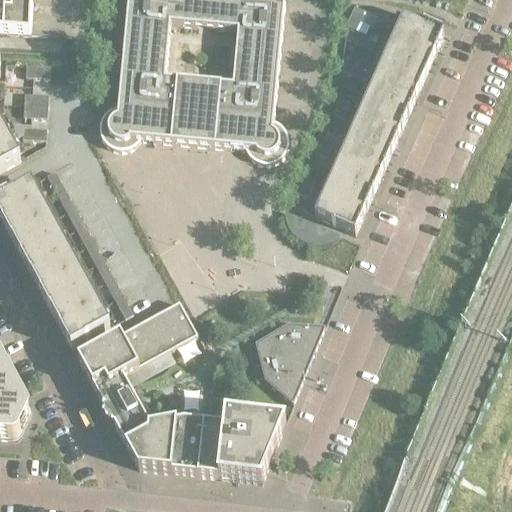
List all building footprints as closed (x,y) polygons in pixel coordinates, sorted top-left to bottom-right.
[(0,0),(0,37),(31,39),(32,6),(13,5),(13,16),(5,16),(6,0),(0,0)] [(281,131),(278,128),(274,127),(285,5),(258,2),(259,1),(249,0),(241,0),(242,1),(235,0),(215,0),(212,32),(238,34),(233,89),(166,83),(171,28),(197,30),(200,0),(129,0),(119,112),(115,113),(111,115),(107,117),(104,121),(101,126),(100,131),(100,135),(101,140),(103,144),(105,147),(108,150),(112,153),(116,155),(121,155),(126,155),(131,153),(135,151),(138,148),(141,145),(246,155),(248,158),(251,162),(254,165),(258,167),(263,169),(268,169),(273,168),(277,166),(281,164),(284,161),(286,157),(288,153),(289,148),(288,143),(287,139),(284,134),(281,131)] [(363,18),(353,13),(349,21),(360,26),(363,18)] [(433,61),(436,56),(444,38),(404,20),(394,41),(386,61),(426,79),(433,61)] [(356,34),(360,26),(349,21),(346,29),(356,34)] [(360,63),(349,59),(346,67),(356,72),(360,63)] [(83,61),(83,79),(90,79),(91,61),(83,61)] [(416,101),(418,96),(426,79),(386,61),(377,81),(368,100),(408,118),(416,101)] [(353,80),(356,72),(346,67),(342,75),(353,80)] [(34,71),(26,70),(26,81),(34,82),(34,71)] [(42,71),(34,71),(34,82),(42,82),(42,71)] [(42,82),(50,82),(50,72),(42,71),(42,82)] [(33,100),(25,99),(24,110),(32,111),(33,100)] [(41,100),(33,100),(32,111),(40,111),(41,100)] [(41,100),(40,111),(48,111),(49,101),(41,100)] [(398,140),(401,135),(408,118),(368,100),(359,120),(351,140),(391,158),(398,140)] [(350,107),(340,102),(336,110),(347,115),(350,107)] [(24,121),(32,121),(32,111),(24,110),(24,121)] [(343,123),(347,115),(336,110),(333,118),(343,123)] [(32,121),(40,122),(40,111),(32,111),(32,121)] [(40,122),(48,122),(48,111),(40,111),(40,122)] [(0,152),(11,146),(1,128),(0,128),(0,152)] [(23,144),(31,144),(31,134),(23,133),(23,144)] [(31,144),(39,145),(39,134),(31,134),(31,144)] [(39,145),(46,145),(47,135),(39,134),(39,145)] [(381,180),(383,175),(391,158),(351,140),(342,160),(333,179),(373,197),(381,180)] [(333,146),(323,141),(319,150),(329,154),(333,146)] [(0,175),(21,164),(11,146),(0,152),(0,175)] [(326,162),(329,154),(319,150),(315,158),(326,162)] [(55,176),(48,180),(53,190),(61,186),(55,176)] [(363,219),(366,214),(373,197),(333,179),(324,199),(315,220),(355,238),(363,219)] [(315,186),(305,181),(301,189),(312,194),(315,186)] [(53,190),(58,199),(66,195),(61,186),(53,190)] [(0,220),(4,228),(43,207),(32,189),(0,206),(0,220)] [(308,202),(312,194),(301,189),(298,197),(308,202)] [(58,199),(63,208),(70,204),(66,195),(58,199)] [(63,208),(68,217),(75,212),(70,204),(63,208)] [(52,225),(43,207),(4,228),(4,229),(14,246),(52,225)] [(68,217),(72,225),(80,221),(75,212),(68,217)] [(339,240),(340,240),(284,215),(284,216),(284,217),(284,218),(284,219),(284,220),(284,221),(284,222),(285,223),(285,224),(285,225),(285,226),(286,227),(286,228),(286,229),(287,230),(287,231),(288,232),(288,233),(289,233),(289,234),(290,235),(290,236),(291,236),(291,237),(292,237),(292,238),(293,239),(294,240),(294,241),(295,241),(296,242),(297,242),(297,243),(298,243),(298,244),(299,244),(300,245),(301,245),(302,245),(302,246),(303,246),(304,247),(305,247),(306,247),(307,248),(308,248),(309,248),(310,248),(310,249),(311,249),(312,249),(313,249),(314,249),(315,249),(316,249),(317,249),(318,249),(319,249),(320,249),(321,249),(322,249),(323,249),(324,248),(325,248),(326,248),(327,248),(327,247),(328,247),(329,247),(330,246),(331,246),(332,246),(332,245),(333,245),(334,244),(335,244),(335,243),(336,243),(337,242),(338,241),(339,241),(339,240)] [(72,225),(77,234),(85,230),(80,221),(72,225)] [(62,243),(52,225),(14,246),(24,264),(62,243)] [(77,234),(82,243),(90,239),(85,230),(77,234)] [(82,243),(87,252),(94,248),(90,239),(82,243)] [(71,260),(62,243),(24,264),(23,264),(33,281),(71,260)] [(87,252),(91,261),(99,256),(94,248),(87,252)] [(91,261),(96,269),(104,265),(99,256),(91,261)] [(81,278),(71,260),(33,281),(43,299),(81,278)] [(96,269),(101,278),(109,274),(104,265),(96,269)] [(101,278),(106,287),(114,283),(109,274),(101,278)] [(91,295),(81,278),(43,299),(52,316),(91,295)] [(106,287),(111,296),(118,291),(114,283),(106,287)] [(111,296),(115,304),(123,300),(118,291),(111,296)] [(100,313),(91,295),(52,316),(62,334),(100,313)] [(115,304),(120,313),(128,309),(123,300),(115,304)] [(225,429),(185,425),(151,431),(124,382),(198,341),(180,308),(78,364),(106,414),(110,412),(118,426),(114,428),(139,473),(219,482),(225,429)] [(120,313),(126,323),(133,319),(128,309),(120,313)] [(110,332),(100,313),(62,334),(71,351),(72,351),(72,352),(110,332)] [(288,329),(256,348),(309,370),(325,332),(288,329)] [(309,370),(256,348),(265,385),(293,409),(309,370)] [(0,442),(13,443),(14,443),(16,442),(17,442),(18,441),(19,439),(20,438),(20,437),(20,435),(20,434),(19,432),(14,422),(23,418),(24,417),(25,416),(26,415),(26,414),(27,413),(27,412),(27,411),(27,410),(26,408),(22,401),(0,360),(0,442)] [(219,482),(262,487),(286,427),(226,420),(225,429),(219,482)]
